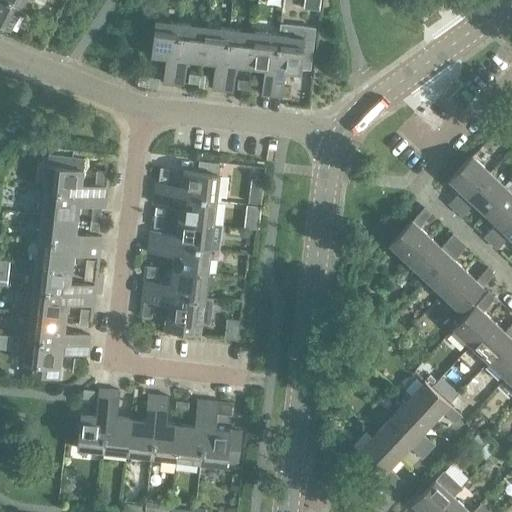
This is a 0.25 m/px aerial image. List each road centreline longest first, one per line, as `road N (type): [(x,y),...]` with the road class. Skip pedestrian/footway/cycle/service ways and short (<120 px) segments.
road 1 (residential): [(248,376),(130,365),(116,352),(139,98)]
road 2 (tertiary): [(338,135),(325,171),(287,483)]
road 3 (tertiary): [(511,0),(368,100),(338,135)]
road 4 (residential): [(338,135),(139,98)]
road 5 (residential): [(139,98),(0,43)]
road 6 (unknown): [(361,511),(466,417)]
road 7 (residential): [(511,273),(416,185)]
